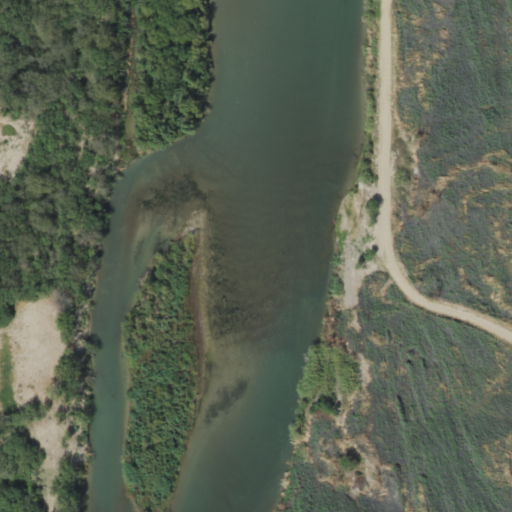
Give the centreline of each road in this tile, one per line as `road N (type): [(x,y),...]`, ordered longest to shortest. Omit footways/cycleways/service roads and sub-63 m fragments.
road 1 (track): [(511,343),(430,306),(367,244),(348,266),(331,320),(329,363)]
road 2 (track): [(387,0),(390,261)]
